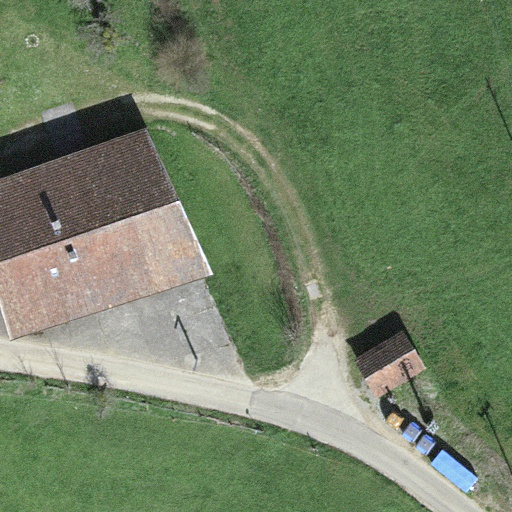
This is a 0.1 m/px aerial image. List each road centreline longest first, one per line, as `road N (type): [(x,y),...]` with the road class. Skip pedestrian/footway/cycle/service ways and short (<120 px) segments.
road 1 (unclassified): [(0,351),(245,394),(347,423),(475,511)]
road 2 (track): [(347,423),(334,306),(208,0)]
